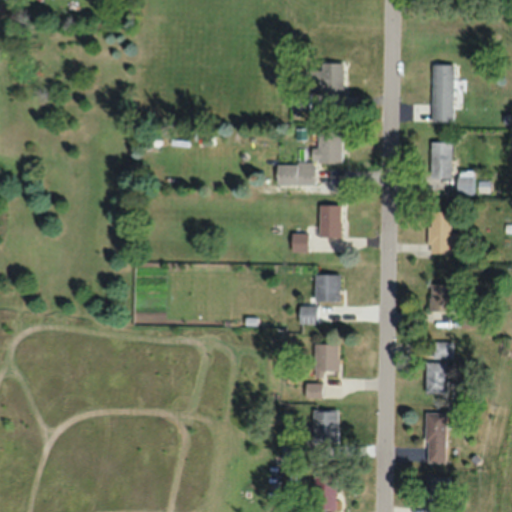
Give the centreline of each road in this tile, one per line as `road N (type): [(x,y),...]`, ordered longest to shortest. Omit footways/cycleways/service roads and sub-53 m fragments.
road 1 (residential): [(385,511),(393,0)]
road 2 (residential): [(0,202),(136,203)]
